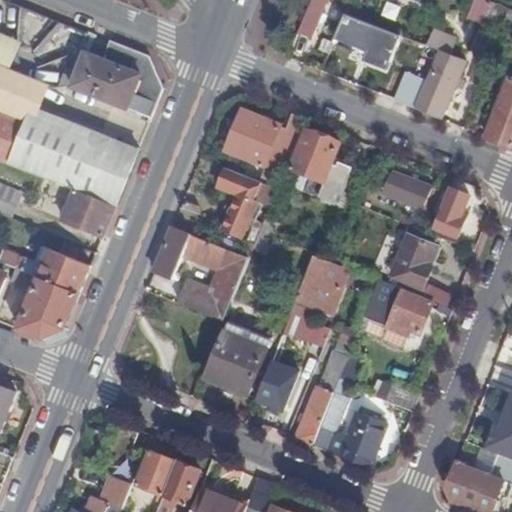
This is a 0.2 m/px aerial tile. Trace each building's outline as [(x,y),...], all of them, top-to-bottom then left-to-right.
[(165,0),(140,0),(156,14),(168,2),(165,0)] [(313,0),(310,7),(318,11),(322,0),(313,0)] [(493,2),(487,0),(475,0),(470,16),(484,22),(493,2)] [(511,0),(487,0),(493,2),(499,4),(511,9),(511,0)] [(484,22),(483,25),(494,29),(501,13),(497,11),(499,4),(493,2),(484,22)] [(398,35),(347,15),(339,34),(398,56),(403,43),(396,40),(398,35)] [(441,52),(418,109),(443,120),(467,61),(452,55),(457,41),(434,32),(428,47),(441,52)] [(0,160),(71,187),(94,130),(34,107),(43,82),(7,68),(16,45),(0,38),(0,160)] [(158,60),(113,41),(105,60),(88,53),(74,86),(153,118),(168,82),(158,60)] [(409,73),(396,101),(418,109),(441,52),(428,47),(426,46),(414,75),(409,73)] [(511,147),(511,79),(488,138),(511,147)] [(296,148),(300,139),(282,131),(283,126),(245,111),(228,150),(267,166),(267,165),(286,173),(288,167),(289,165),(296,148)] [(117,206),(140,149),(94,130),(71,187),(77,189),(117,206)] [(288,167),(286,173),(283,181),(321,197),(342,145),(310,131),(302,150),(294,167),(293,170),(288,167)] [(302,150),(296,148),(289,165),(294,167),(302,150)] [(279,189),(228,168),(220,187),(239,195),(225,230),(244,238),(254,216),(258,218),(263,207),(258,205),(259,202),(256,201),(261,188),(267,191),(266,193),(277,196),(279,189)] [(425,231),(443,191),(394,173),(386,193),(420,208),(411,227),(424,232),(425,231)] [(0,183),(0,212),(11,216),(21,192),(0,183)] [(110,224),(117,206),(77,189),(65,219),(105,235),(110,224)] [(463,219),(471,197),(455,191),(440,229),(460,237),(467,221),(463,219)] [(245,255),(174,228),(162,255),(155,272),(175,280),(183,261),(188,263),(190,258),(218,270),(212,287),(189,279),(180,303),(226,321),(251,258),(245,255)] [(426,288),(444,248),(411,234),(394,275),(426,288)] [(249,244),(245,255),(251,258),(256,246),(249,244)] [(13,267),(81,293),(92,265),(53,249),(46,265),(23,256),(21,262),(16,260),(13,267)] [(333,263),(318,257),(294,315),(310,320),(333,263)] [(36,288),(20,329),(44,339),(67,329),(81,293),(13,267),(11,271),(15,273),(13,279),(36,288)] [(422,334),(435,302),(405,290),(397,309),(383,303),(391,284),(380,280),(371,306),(375,308),(371,320),(371,321),(408,335),(411,329),(422,334)] [(366,318),(371,320),(375,308),(371,306),(366,318)] [(232,320),(228,331),(270,349),(275,338),(232,320)] [(314,339),(318,330),(299,323),(295,335),(306,339),(299,358),(310,362),(316,346),(314,339)] [(346,329),(344,335),(357,340),(359,335),(346,329)] [(270,349),(228,331),(209,379),(250,396),(270,349)] [(320,386),(298,439),(304,442),(315,446),(342,380),(354,348),(342,343),(324,388),(320,386)] [(274,362),(259,400),(285,411),(300,373),(274,362)] [(342,380),(315,446),(371,468),(388,424),(381,421),(383,415),(363,408),(351,439),(337,434),(351,399),(346,396),(350,386),(351,383),(342,380)] [(0,434),(17,393),(0,385),(0,434)] [(415,412),(421,397),(393,386),(387,401),(415,412)] [(500,454),(511,458),(511,399),(507,413),(508,414),(503,427),(497,425),(488,449),(500,454)] [(486,448),(477,469),(492,475),(500,454),(488,449),(486,448)] [(166,496),(179,462),(152,451),(139,485),(166,496)] [(455,503),(479,511),(494,511),(502,494),(511,497),(511,493),(511,458),(500,454),(492,475),(477,469),(468,465),(470,460),(462,457),(460,462),(449,489),(455,503)] [(172,511),(177,501),(189,505),(203,471),(179,462),(166,496),(158,511),(172,511)] [(121,511),(133,484),(111,475),(102,499),(93,495),(86,511),(121,511)] [(264,511),(275,483),(261,478),(249,507),(247,511),(264,511)] [(247,511),(249,507),(203,489),(193,511),(247,511)]
